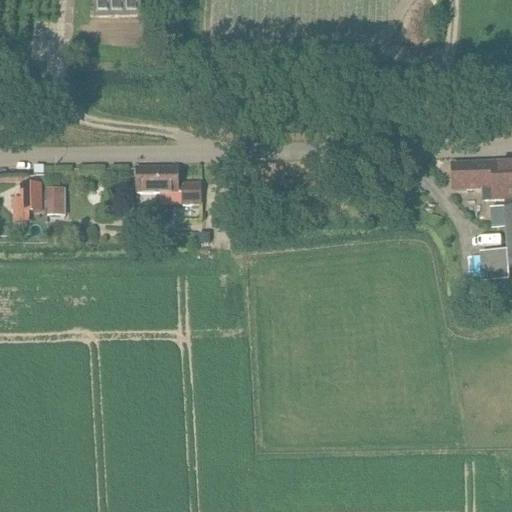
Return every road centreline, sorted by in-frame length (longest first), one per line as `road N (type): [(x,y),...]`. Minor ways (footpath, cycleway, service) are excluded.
road 1 (tertiary): [(0,157),(511,148)]
road 2 (track): [(452,0),(446,101),(511,104)]
